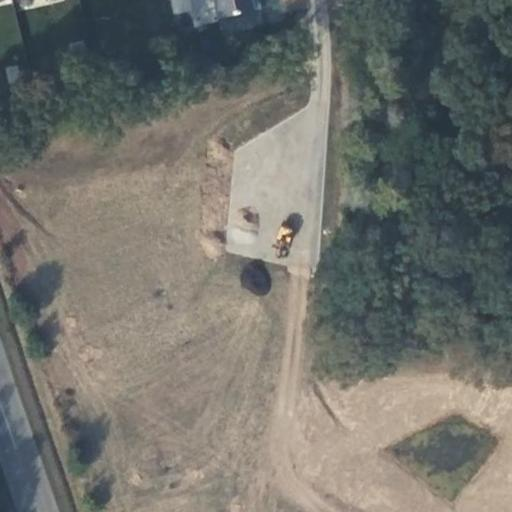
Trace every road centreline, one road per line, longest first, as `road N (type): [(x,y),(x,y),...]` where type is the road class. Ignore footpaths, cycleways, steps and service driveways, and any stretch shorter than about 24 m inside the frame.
road 1 (residential): [(312,0),(305,183)]
road 2 (secondary): [(41,511),(0,394)]
